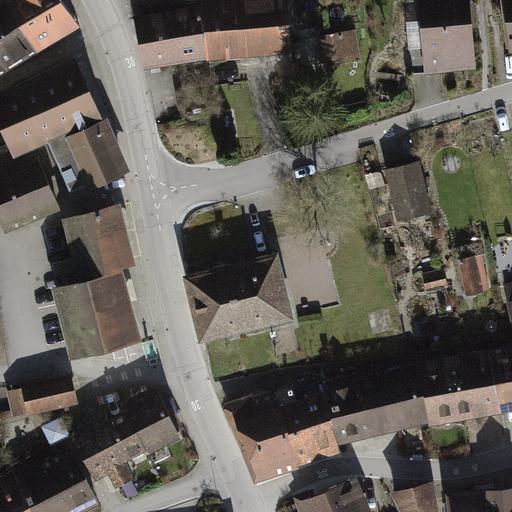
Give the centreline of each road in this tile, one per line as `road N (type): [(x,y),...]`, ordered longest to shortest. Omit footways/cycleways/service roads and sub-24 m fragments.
road 1 (residential): [(153,195),(231,183),(511,93)]
road 2 (residential): [(249,499),(345,464),(472,464),(511,454)]
road 3 (residential): [(153,195),(192,374)]
road 4 (residential): [(110,25),(131,81),(153,195)]
road 5 (residential): [(192,374),(31,370)]
road 6 (residential): [(31,370),(0,241)]
road 7 (residential): [(0,79),(110,25)]
